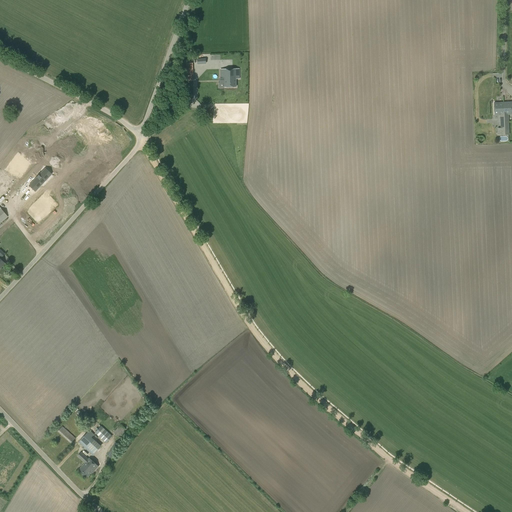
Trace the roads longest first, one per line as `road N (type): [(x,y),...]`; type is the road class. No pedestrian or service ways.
road 1 (track): [(467,511),(337,416),(259,338),(141,142)]
road 2 (unclassified): [(0,297),(143,139)]
road 3 (unclassified): [(138,135),(0,55)]
road 4 (unclassified): [(138,135),(189,0)]
road 5 (unclassified): [(102,511),(0,409)]
